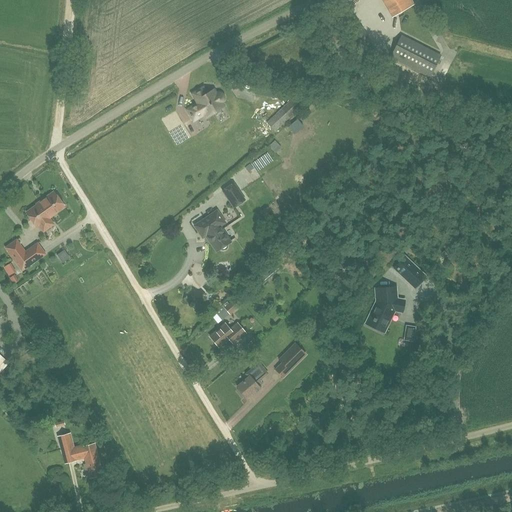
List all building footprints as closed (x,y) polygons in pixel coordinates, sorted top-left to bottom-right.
[(388,0),(397,13),(412,4),(409,0),(388,0)] [(345,3),(336,9),(345,23),(354,17),(345,3)] [(356,21),(344,28),(361,55),(373,48),(356,21)] [(390,58),(429,78),(440,56),(401,36),(390,58)] [(257,92),(258,86),(247,83),(246,90),(257,92)] [(222,102),(223,100),(224,98),(223,97),(222,95),(221,94),(219,93),(218,94),(216,94),(213,90),(205,95),(202,89),(192,94),(198,104),(187,110),(193,121),(204,114),(206,117),(224,107),(221,103),(222,102)] [(274,132),(309,100),(301,91),(266,123),(274,132)] [(277,141),(272,147),(278,153),(284,148),(277,141)] [(245,201),(234,184),(223,192),(234,208),(245,201)] [(53,225),(48,218),(64,207),(53,192),(36,204),(37,205),(26,213),(37,228),(39,226),(43,232),(53,225)] [(217,252),(220,250),(221,250),(222,251),(223,251),(224,251),(225,251),(226,251),(226,250),(227,250),(227,249),(227,248),(227,247),(227,246),(227,245),(231,243),(218,224),(223,221),(217,212),(195,227),(203,238),(206,236),(217,252)] [(4,248),(6,250),(21,271),(46,254),(38,242),(25,252),(17,239),(4,248)] [(65,262),(71,257),(66,251),(60,256),(65,262)] [(394,268),(415,287),(425,277),(404,258),(394,268)] [(9,268),(11,276),(19,274),(17,266),(9,268)] [(377,302),(371,315),(370,318),(373,319),(372,321),(375,322),(376,321),(383,324),(388,315),(391,316),(394,310),(400,311),(402,301),(396,300),(395,287),(376,289),(377,302)] [(238,307),(233,302),(225,309),(229,314),(238,307)] [(315,339),(334,317),(329,313),(310,334),(315,339)] [(236,323),(229,329),(225,325),(210,337),(219,348),(229,340),(233,344),(245,334),(236,323)] [(408,337),(408,341),(413,341),(421,342),(423,329),(415,328),(410,327),(409,330),(411,332),(414,332),(413,337),(410,336),(408,337)] [(33,333),(26,341),(34,348),(41,340),(33,333)] [(279,360),(281,362),(274,369),(283,377),(305,354),(294,343),(279,360)] [(267,374),(258,364),(246,375),(249,378),(237,388),(246,398),(252,394),(253,395),(260,389),(256,383),(267,374)] [(65,462),(76,459),(85,456),(91,478),(102,475),(93,444),(74,449),(69,434),(59,437),(65,462)]
